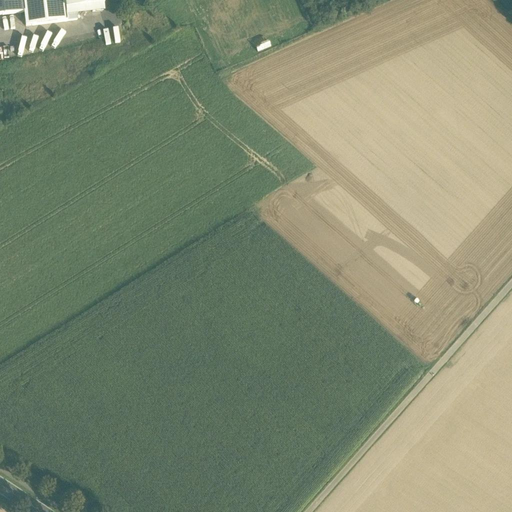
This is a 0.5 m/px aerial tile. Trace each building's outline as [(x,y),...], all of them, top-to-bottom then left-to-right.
[(0,0),(0,15),(24,12),(22,0),(0,0)] [(22,0),(24,12),(57,8),(56,0),(22,0)] [(103,0),(64,0),(65,7),(66,16),(76,15),(82,7),(104,4),(103,0)] [(82,7),(76,15),(105,11),(104,4),(82,7)] [(66,16),(65,7),(57,8),(24,12),(26,27),(67,21),(66,16)]
